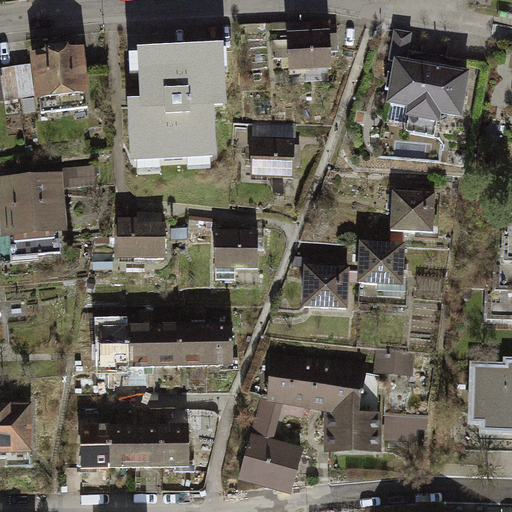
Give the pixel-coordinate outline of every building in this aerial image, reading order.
[(346,30),(302,31),(305,69),(347,68),(346,30)] [(241,43),(158,48),(164,99),(148,100),(156,161),(242,155),(236,104),(250,103),(241,43)] [(98,46),(44,51),(52,100),(106,95),(98,46)] [(484,66),(406,56),(398,108),(479,119),(484,66)] [(12,57),(0,57),(0,108),(18,108),(12,57)] [(19,67),(26,96),(42,91),(35,63),(19,67)] [(307,142),(266,142),(269,178),(310,178),(307,142)] [(77,170),(11,179),(19,237),(85,228),(77,170)] [(449,194),(406,191),(405,227),(452,230),(449,194)] [(187,219),(133,218),(133,260),(187,261),(187,219)] [(270,233),(228,232),(231,269),(274,270),(270,233)] [(511,233),(506,233),(507,261),(497,260),(496,286),(487,288),(487,323),(511,323),(511,233)] [(418,246),(375,242),(375,280),(417,281),(418,246)] [(362,267),(317,266),(318,305),(363,306),(362,267)] [(11,301),(0,302),(0,348),(16,346),(11,301)] [(243,325),(115,326),(117,368),(245,368),(243,325)] [(380,353),(381,374),(417,373),(416,352),(380,353)] [(375,363),(285,355),(282,411),(342,416),(343,454),(396,453),(391,412),(379,410),(375,363)] [(511,364),(483,365),(483,427),(495,428),(496,441),(511,440),(511,364)] [(48,401),(0,402),(0,455),(50,453),(48,401)] [(288,415),(263,410),(244,476),(305,494),(315,447),(283,440),(288,415)] [(201,427),(96,428),(98,469),(205,469),(201,427)]
